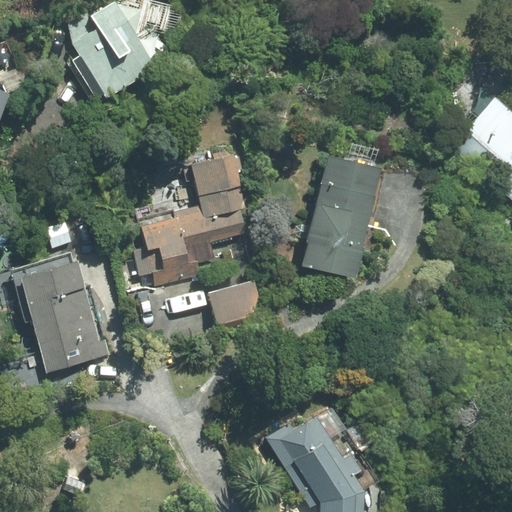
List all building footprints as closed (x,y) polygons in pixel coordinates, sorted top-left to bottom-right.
[(69,59),(94,99),(162,57),(159,52),(163,34),(176,37),(183,3),(168,0),(101,0),(64,24),(74,39),(68,43),(76,55),(69,59)] [(447,143),(511,200),(511,113),(490,94),(447,143)] [(230,151),(187,162),(198,204),(171,210),(172,214),(136,223),(138,231),(127,233),(138,275),(148,272),(151,285),(197,274),(194,261),(211,257),(207,240),(250,230),(230,151)] [(375,165),(323,153),(298,262),(350,274),(375,165)] [(74,258),(15,274),(43,370),(101,353),(74,258)] [(253,279),(207,291),(215,322),(261,311),(253,279)] [(357,511),(358,486),(372,478),(328,405),(289,428),(287,423),(265,437),(307,506),(314,502),(313,511),(357,511)]
